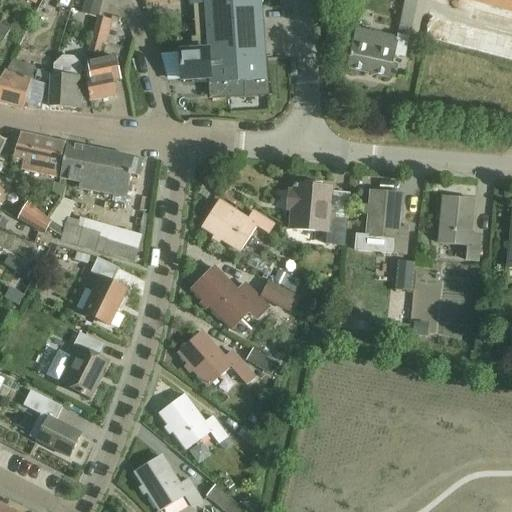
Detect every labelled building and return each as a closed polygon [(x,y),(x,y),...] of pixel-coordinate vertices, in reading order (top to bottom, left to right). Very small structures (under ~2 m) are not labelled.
[(101,2),(92,0),(85,0),(82,10),(97,14),(101,2)] [(210,97),(267,93),(260,0),(188,0),(189,6),(194,6),(196,39),(191,40),(192,52),(179,53),(181,82),(183,82),(183,84),(195,83),(195,81),(208,80),(210,97)] [(404,0),(397,36),(408,39),(409,39),(417,0),(404,0)] [(511,0),(457,0),(511,14),(511,0)] [(88,55),(97,58),(101,45),(105,45),(111,22),(109,21),(99,19),(99,18),(98,18),(88,55)] [(0,45),(9,32),(0,25),(0,45)] [(396,36),(395,40),(355,30),(346,71),(388,80),(392,58),(404,60),(408,39),(397,36),(396,36)] [(82,77),(80,77),(80,67),(73,58),(62,58),(54,65),(54,75),(50,75),(48,107),(71,108),(80,109),(82,77)] [(84,71),(90,101),(115,96),(112,83),(116,82),(120,81),(115,59),(86,65),(84,71)] [(0,104),(22,110),(33,68),(10,62),(5,72),(4,71),(1,79),(0,78),(0,104)] [(15,147),(19,135),(12,133),(8,145),(15,147)] [(19,135),(15,147),(12,159),(23,161),(22,168),(25,171),(58,178),(65,145),(46,141),(19,135)] [(74,188),(125,199),(133,159),(66,146),(59,179),(76,183),(74,188)] [(0,204),(6,194),(10,188),(0,182),(0,204)] [(52,193),(62,199),(65,187),(58,185),(54,184),(52,193)] [(288,197),(287,207),(291,213),(289,231),(327,235),(326,247),(345,248),(347,223),(346,223),(330,221),(332,193),(333,190),(294,186),(293,192),(288,197)] [(20,198),(27,203),(35,192),(29,187),(20,198)] [(355,237),(354,250),(393,254),(404,255),(406,230),(396,229),(400,195),(370,192),(366,238),(355,237)] [(60,242),(94,252),(99,235),(64,225),(74,204),(62,200),(49,220),(63,231),(60,242)] [(443,200),(439,245),(468,248),(466,262),(477,263),(479,242),(479,237),(469,236),(472,203),(443,200)] [(218,203),(202,228),(240,253),(256,228),(268,236),(274,228),(257,216),(252,214),(247,222),(218,203)] [(38,232),(43,235),(50,223),(46,220),(27,204),(17,221),(38,232)] [(103,254),(132,262),(138,244),(108,235),(101,233),(96,252),(103,254)] [(82,314),(109,328),(127,292),(112,284),(119,270),(97,260),(90,274),(99,279),(82,314)] [(394,292),(411,294),(414,266),(397,264),(394,292)] [(214,270),(193,292),(225,323),(232,331),(247,315),(256,324),(268,311),(263,305),(249,291),(245,287),(238,294),(214,270)] [(278,272),(272,283),(294,295),(296,282),(278,272)] [(259,299),(287,314),(296,297),(267,283),(259,299)] [(465,310),(466,289),(450,288),(448,309),(465,310)] [(3,300),(15,307),(21,297),(10,289),(3,300)] [(0,315),(0,331),(7,335),(17,318),(3,310),(0,315)] [(409,327),(392,324),(390,337),(407,340),(409,327)] [(62,386),(89,400),(108,363),(98,358),(103,347),(80,335),(74,346),(80,350),(74,361),(63,384),(62,386)] [(201,335),(179,354),(209,388),(230,369),(239,379),(247,387),(255,380),(248,372),(235,358),(231,353),(223,360),(201,335)] [(271,377),(278,381),(284,372),(276,367),(277,365),(252,350),(245,362),(270,377),(271,377)] [(63,384),(74,361),(71,360),(71,359),(58,352),(46,377),(58,383),(59,382),(63,384)] [(31,393),(23,407),(40,416),(29,438),(36,442),(69,459),(81,437),(55,423),(63,409),(31,393)] [(184,398),(160,415),(186,452),(210,434),(219,446),(223,452),(231,446),(227,440),(215,424),(211,419),(203,425),(184,398)] [(236,435),(260,454),(266,446),(242,427),(236,435)] [(162,459),(136,475),(159,511),(162,511),(185,498),(192,509),(201,504),(191,487),(187,482),(179,487),(162,459)] [(205,499),(221,511),(244,511),(214,488),(205,499)]
